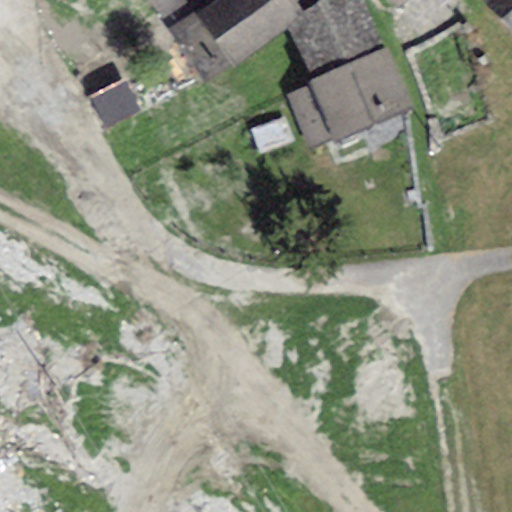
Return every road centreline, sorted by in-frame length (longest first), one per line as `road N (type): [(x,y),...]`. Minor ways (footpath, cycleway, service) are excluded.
road 1 (unclassified): [(1,0),(138,223),(189,262),(228,276),(343,279),(511,257)]
road 2 (track): [(439,271),(471,511)]
